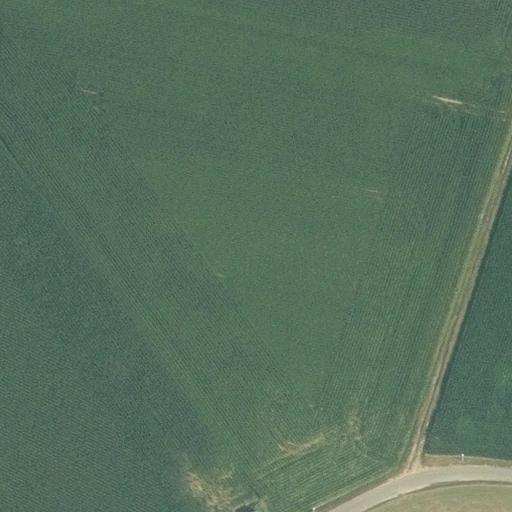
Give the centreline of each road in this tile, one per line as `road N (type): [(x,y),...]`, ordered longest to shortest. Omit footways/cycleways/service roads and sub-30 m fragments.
road 1 (track): [(511,143),(416,456),(415,488)]
road 2 (unclassified): [(356,511),(415,488),(511,482)]
